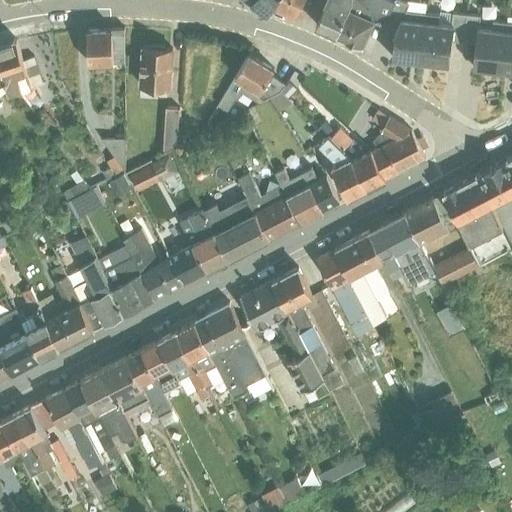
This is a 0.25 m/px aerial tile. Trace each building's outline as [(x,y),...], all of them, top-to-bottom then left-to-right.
[(275,3),(275,0),(249,0),(267,13),(275,3)] [(275,0),(275,3),(296,14),(303,0),(275,0)] [(326,0),(317,24),(338,33),(352,0),(351,0),(326,0)] [(351,0),(352,0),(338,33),(363,44),(376,15),(386,19),(394,0),(351,0)] [(394,0),(386,19),(398,23),(393,56),(421,59),(426,11),(427,1),(420,0),(409,0),(410,1),(407,0),(394,0)] [(452,21),(453,11),(440,9),(440,13),(439,20),(452,21)] [(426,11),(421,59),(450,63),(452,39),(464,40),(467,12),(453,11),(452,21),(439,20),(440,13),(426,11)] [(467,12),(464,40),(476,41),(474,65),(502,69),(507,20),(493,19),(492,26),(479,25),(480,14),(467,12)] [(507,20),(502,69),(511,69),(511,20),(508,21),(507,20)] [(126,26),(88,28),(89,62),(126,60),(126,26)] [(0,43),(0,57),(10,88),(23,84),(24,87),(44,81),(35,54),(24,57),(17,38),(0,43)] [(144,45),(142,84),(171,85),(174,47),(168,47),(165,44),(153,44),(150,45),(144,45)] [(271,95),(281,90),(286,83),(271,74),(275,67),(250,52),(219,102),(228,108),(236,95),(238,96),(242,89),(261,100),(271,95)] [(0,94),(10,88),(0,57),(0,94)] [(281,90),(271,95),(279,109),(292,101),(281,90)] [(166,105),(164,151),(173,146),(177,144),(179,127),(180,106),(166,105)] [(372,147),(387,177),(427,156),(412,129),(379,108),(372,118),(383,124),(373,139),(379,144),(372,147)] [(351,154),(368,186),(387,177),(372,147),(366,150),(341,126),(335,132),(320,118),(317,122),(319,124),(351,154)] [(351,154),(319,124),(309,134),(313,137),(314,136),(317,139),(319,140),(340,160),(332,165),(348,196),(368,186),(351,154)] [(212,125),(182,142),(186,150),(216,134),(212,125)] [(424,135),(419,138),(424,147),(429,145),(424,135)] [(119,136),(102,136),(114,154),(107,159),(117,173),(124,167),(126,168),(126,136),(119,136)] [(171,152),(131,171),(139,188),(161,178),(162,179),(180,171),(171,152)] [(511,156),(444,191),(461,224),(468,240),(471,246),(480,261),(511,245),(511,156)] [(282,183),(301,220),(324,209),(305,172),(304,170),(290,178),(284,166),(275,171),(282,183)] [(305,172),(324,209),(341,200),(327,174),(319,178),(312,166),(304,170),(305,172)] [(69,200),(89,189),(78,169),(72,172),(77,182),(64,189),(69,200)] [(247,193),(270,237),(301,220),(282,183),(270,179),(267,191),(262,194),(250,171),(238,177),(247,193)] [(125,173),(109,181),(116,194),(131,187),(125,173)] [(89,189),(69,200),(78,215),(106,200),(98,185),(92,188),(89,189)] [(406,211),(421,241),(448,227),(450,230),(461,224),(444,191),(435,196),(406,211)] [(204,207),(231,257),(270,237),(247,193),(221,207),(217,200),(204,207)] [(169,254),(184,281),(231,257),(204,207),(180,220),(192,242),(180,248),(170,253),(169,254)] [(370,230),(385,258),(394,277),(405,271),(410,281),(414,279),(420,290),(427,287),(440,311),(454,304),(444,283),(434,265),(421,241),(406,211),(370,230)] [(16,212),(2,221),(9,231),(23,222),(16,212)] [(184,281),(169,254),(160,259),(143,226),(124,236),(128,242),(155,296),(184,281)] [(336,247),(374,323),(388,316),(379,298),(390,292),(375,263),(385,258),(370,230),(336,247)] [(73,286),(95,327),(125,312),(112,285),(86,234),(82,237),(71,242),(89,278),(73,286)] [(112,285),(125,312),(145,301),(155,296),(128,242),(101,256),(115,283),(112,285)] [(170,253),(180,248),(177,243),(168,248),(170,253)] [(434,265),(444,283),(481,264),(480,261),(471,246),(445,259),(434,265)] [(374,323),(336,247),(318,257),(332,284),(337,282),(338,281),(362,329),(374,323)] [(38,300),(60,345),(95,327),(73,286),(61,264),(57,266),(51,270),(65,298),(57,303),(52,293),(38,300)] [(274,280),(330,388),(344,381),(302,300),(313,294),(299,266),(274,280)] [(330,388),(274,280),(241,297),(258,329),(278,318),(297,355),(286,361),(301,390),(303,389),(309,400),(319,395),(319,396),(331,390),(330,388)] [(22,318),(41,355),(46,352),(60,345),(38,300),(31,287),(23,291),(33,312),(27,315),(22,318)] [(195,320),(224,377),(234,396),(250,388),(247,382),(266,373),(231,302),(195,320)] [(454,304),(440,311),(450,331),(464,323),(454,304)] [(0,315),(0,343),(13,369),(33,359),(41,355),(22,318),(16,307),(0,315)] [(450,331),(440,311),(437,313),(466,369),(468,368),(481,393),(495,421),(509,413),(464,323),(450,331)] [(177,329),(211,394),(213,398),(216,396),(210,384),(224,377),(195,320),(177,329)] [(159,339),(182,382),(188,393),(198,388),(203,398),(211,394),(177,329),(159,339)] [(142,348),(164,390),(182,382),(159,339),(142,348)] [(0,376),(13,369),(0,343),(0,376)] [(164,390),(142,348),(127,355),(150,397),(166,426),(179,419),(164,390)] [(102,368),(125,410),(150,397),(127,355),(102,368)] [(356,355),(349,359),(356,373),(364,369),(356,355)] [(82,379),(115,442),(122,439),(130,440),(138,435),(125,410),(102,368),(82,379)] [(67,386),(99,450),(106,447),(111,458),(121,453),(115,442),(82,379),(67,386)] [(31,405),(44,429),(60,420),(72,444),(76,441),(90,467),(97,463),(103,475),(96,479),(104,495),(118,487),(99,450),(67,386),(31,405)] [(426,422),(429,429),(463,410),(452,389),(417,406),(426,422)] [(17,412),(56,485),(62,483),(52,464),(56,462),(49,449),(53,447),(51,442),(44,429),(31,405),(17,412)] [(429,429),(402,443),(408,454),(447,434),(446,431),(468,420),(463,410),(429,429)] [(3,419),(22,458),(31,474),(37,471),(43,483),(44,482),(51,496),(60,492),(56,485),(17,412),(3,419)] [(0,420),(0,471),(17,506),(29,499),(11,464),(22,458),(3,419),(0,420)] [(429,429),(426,422),(398,436),(402,443),(429,429)] [(51,442),(53,447),(70,479),(71,478),(78,475),(59,438),(51,442)] [(362,450),(319,472),(324,482),(367,460),(362,450)] [(0,509),(1,511),(20,511),(17,506),(0,471),(0,509)] [(279,484),(288,500),(305,491),(297,475),(279,484)] [(288,500),(279,484),(262,493),(270,509),(288,500)] [(408,491),(380,511),(403,511),(416,502),(408,491)] [(261,496),(247,502),(251,511),(259,511),(267,509),(261,496)] [(289,502),(275,509),(277,511),(290,511),(302,506),(297,497),(289,502)]
